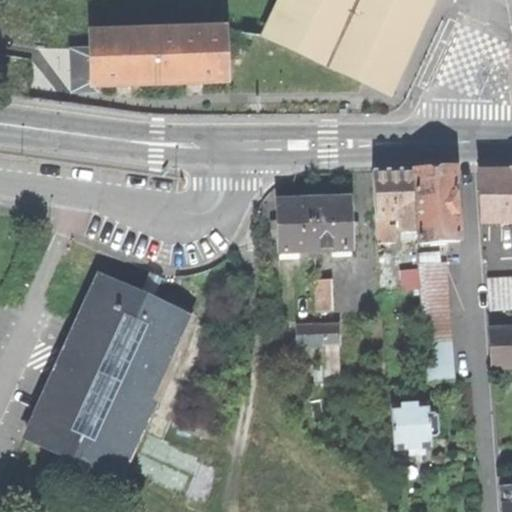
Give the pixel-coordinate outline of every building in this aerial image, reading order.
[(285,0),(268,37),(327,65),(353,9),(334,0),(285,0)] [(388,93),(427,0),(357,0),(353,9),(327,65),(388,93)] [(357,0),(334,0),(353,9),(357,0)] [(157,34),(158,83),(221,81),(221,82),(225,82),(225,77),(223,77),(222,35),(223,35),(223,31),(218,31),(218,32),(157,34)] [(128,84),(158,83),(157,34),(91,36),(91,50),(93,85),(128,84)] [(93,93),(93,85),(91,50),(66,51),(67,94),(93,93)] [(480,173),(484,223),(511,222),(511,168),(511,169),(511,173),(480,173)] [(416,218),(418,244),(460,241),(458,215),(456,216),(455,195),(457,195),(455,169),(433,170),(412,171),(414,198),(417,197),(418,218),(416,218)] [(401,220),(414,219),(411,171),(373,173),(376,221),(388,220),(401,220)] [(279,202),(280,251),(298,251),(333,250),(350,249),(349,200),(331,201),(293,202),(279,202)] [(415,239),(414,219),(401,220),(402,240),(415,239)] [(388,220),(376,221),(377,244),(396,243),(395,226),(389,226),(388,220)] [(418,265),(427,384),(455,382),(445,263),(418,265)] [(100,278),(27,437),(119,479),(192,321),(148,301),(100,278)] [(511,278),(488,279),(490,311),(511,309),(511,278)] [(316,281),(318,312),(334,311),(332,281),(316,281)] [(299,328),(300,346),(322,345),(325,345),(326,381),(339,380),(338,327),(299,328)] [(493,350),(494,369),(511,367),(511,328),(492,330),(493,350)] [(300,346),(294,346),(294,362),(323,361),(322,345),(300,346)] [(374,388),(377,415),(390,414),(387,387),(374,388)] [(391,407),(395,450),(409,449),(409,455),(425,453),(424,448),(432,447),(431,437),(436,436),(439,433),(437,416),(434,414),(429,415),(429,409),(428,404),(391,407)] [(504,511),(511,511),(511,490),(503,491),(504,511)]
